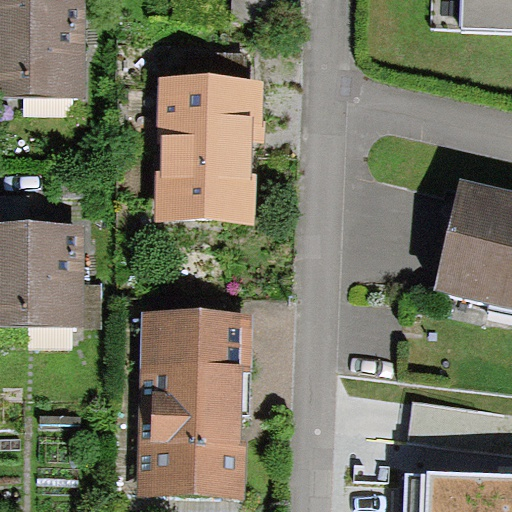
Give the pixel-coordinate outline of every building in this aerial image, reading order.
[(0,0),(0,95),(88,94),(86,0),(0,0)] [(294,0),(242,0),(242,21),(295,22),(294,0)] [(511,0),(465,0),(465,25),(511,25),(511,0)] [(245,94),(161,94),(161,226),(245,226),(245,94)] [(511,191),(464,180),(438,292),(511,309),(511,191)] [(82,222),(0,221),(0,322),(99,323),(99,286),(82,286),(82,222)] [(254,313),(144,311),(141,494),(243,496),(244,374),(253,374),(254,313)] [(511,511),(511,484),(413,481),(412,511),(511,511)]
